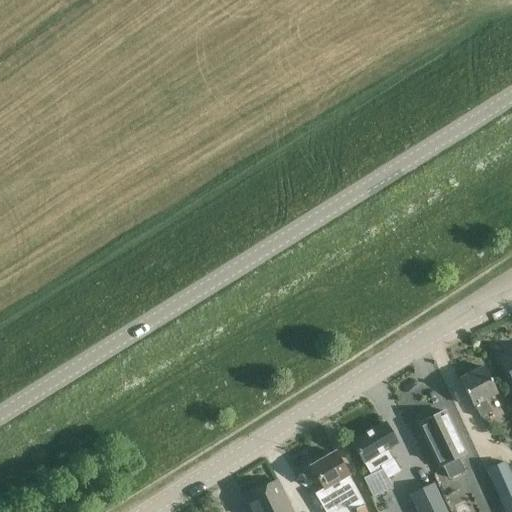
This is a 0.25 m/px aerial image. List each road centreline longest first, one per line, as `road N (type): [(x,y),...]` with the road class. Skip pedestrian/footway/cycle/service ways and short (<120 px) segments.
road 1 (tertiary): [(0,419),(511,98)]
road 2 (residential): [(146,511),(431,334),(511,296)]
